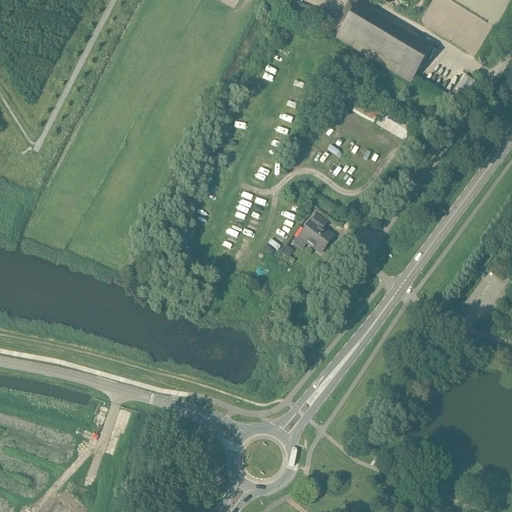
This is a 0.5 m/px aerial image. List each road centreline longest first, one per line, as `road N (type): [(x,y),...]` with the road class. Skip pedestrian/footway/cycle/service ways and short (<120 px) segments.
road 1 (unclassified): [(511,54),(371,247),(371,267),(385,280)]
road 2 (secondary): [(201,415),(0,361)]
road 3 (secondary): [(398,289),(511,136)]
road 4 (secondary): [(322,386),(398,289)]
